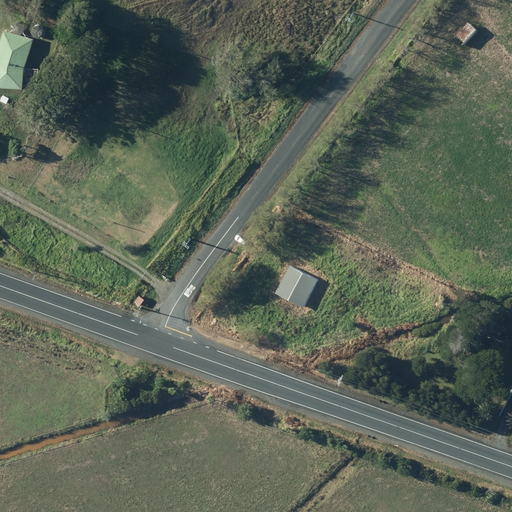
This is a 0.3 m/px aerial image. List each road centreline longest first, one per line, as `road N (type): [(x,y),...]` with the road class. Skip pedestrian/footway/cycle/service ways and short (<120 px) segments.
road 1 (unclassified): [(159,343),(198,269),(403,0)]
road 2 (tertiary): [(159,343),(511,469)]
road 3 (tertiary): [(0,286),(159,343)]
